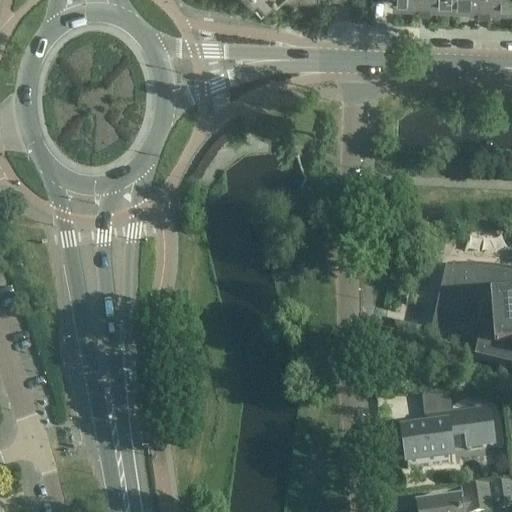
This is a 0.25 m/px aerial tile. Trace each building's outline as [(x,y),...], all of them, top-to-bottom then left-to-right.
[(454,4),(454,0),(424,0),(424,7),(428,7),(428,8),(429,8),(429,3),(454,4)] [(484,9),(484,0),(454,0),(454,4),(454,8),(455,8),(455,4),(479,5),(479,10),(480,10),(480,9),(484,9)] [(511,0),(484,0),(484,9),(488,9),(488,10),(489,11),(489,6),(511,6),(511,0)] [(511,274),(507,273),(494,270),(494,269),(467,264),(466,270),(446,270),(442,288),(442,287),(438,305),(442,308),(436,334),(397,325),(394,337),(378,333),(378,335),(511,365),(511,274)] [(489,413),(434,420),(426,421),(428,434),(403,437),(404,445),(401,445),(403,462),(406,461),(407,469),(452,463),(449,440),(466,438),(467,450),(494,446),(493,441),(506,439),(503,415),(490,417),(489,413)] [(464,502),(418,509),(418,511),(491,511),(488,487),(463,491),(464,502)]
